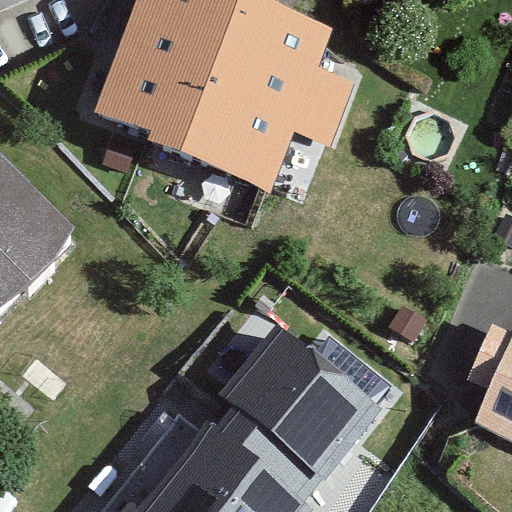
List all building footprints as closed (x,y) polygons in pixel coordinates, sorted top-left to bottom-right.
[(255,165),(308,0),(120,0),(85,110),(255,165)] [(0,300),(66,234),(0,169),(0,300)] [(379,416),(286,333),(211,416),(303,500),(379,416)] [(511,341),(501,338),(468,443),(511,456),(511,341)] [(285,511),(198,432),(123,511),(285,511)]
